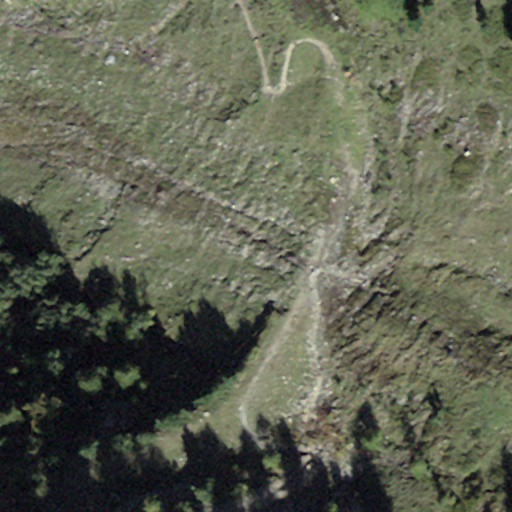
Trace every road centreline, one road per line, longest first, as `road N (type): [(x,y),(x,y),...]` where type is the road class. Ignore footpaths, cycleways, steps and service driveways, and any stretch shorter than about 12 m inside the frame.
road 1 (track): [(24,511),(219,426),(263,388),(303,326)]
road 2 (track): [(303,326),(352,169)]
